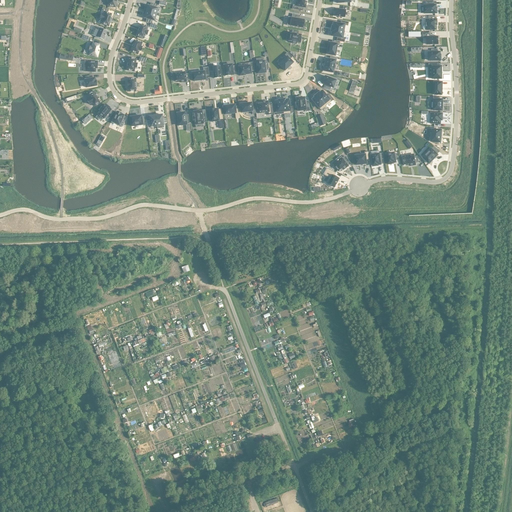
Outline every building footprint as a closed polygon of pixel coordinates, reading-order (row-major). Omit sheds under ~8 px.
[(107,0),(107,1),(109,2),(108,6),(110,6),(109,7),(113,8),(113,7),(115,8),(117,0),(107,0)] [(296,0),(296,6),(293,5),(292,9),(303,11),(303,7),(305,8),(306,2),(305,2),(304,0),(296,0)] [(425,6),(421,6),(421,13),(425,13),(425,14),(437,13),(437,8),(436,8),(436,6),(434,6),(434,2),(426,2),(426,6),(425,6)] [(146,10),(145,12),(156,15),(158,8),(156,8),(157,5),(151,3),(150,6),(148,6),(146,10)] [(101,15),(100,19),(103,20),(101,24),(109,27),(110,22),(109,21),(110,18),(112,14),(108,13),(109,9),(103,7),(101,11),(105,12),(104,16),(101,15)] [(335,9),(334,16),(345,17),(346,11),(349,11),(349,7),(343,7),(343,10),(335,9)] [(145,14),(144,18),(146,19),(145,22),(152,24),(152,21),(154,21),(156,15),(145,12),(145,14)] [(287,25),(303,28),(304,20),(298,19),(299,16),(292,14),(292,18),(288,17),(287,25)] [(426,25),(423,25),(423,30),(435,30),(435,25),(437,25),(437,19),(435,19),(435,16),(429,16),(429,20),(426,20),(426,25)] [(332,26),(331,29),(344,32),(344,31),(343,31),(344,25),(348,26),(348,22),(341,21),(341,24),(334,23),(333,26),(332,26)] [(138,31),(136,36),(139,37),(143,39),(144,38),(145,35),(147,35),(148,31),(147,31),(148,27),(142,24),(141,28),(140,28),(139,28),(139,29),(138,31)] [(95,26),(92,35),(96,37),(95,37),(96,38),(96,37),(98,38),(100,39),(103,40),(105,36),(106,35),(107,31),(95,26)] [(331,29),(331,32),(332,32),(331,36),(337,37),(337,41),(344,42),(345,38),(343,38),(344,32),(331,29)] [(290,34),(289,41),(292,41),(292,43),(296,44),(297,42),(300,43),(301,38),(300,38),(301,35),(298,35),(299,32),(292,30),(292,34),(290,34)] [(430,33),(423,33),(423,37),(427,37),(427,44),(438,44),(438,36),(430,37),(430,33)] [(164,35),(159,46),(163,48),(168,37),(164,35)] [(139,51),(141,51),(142,47),(141,47),(142,43),(136,41),(135,44),(133,44),(130,52),(138,54),(139,51)] [(329,43),(327,54),(335,55),(337,45),(339,45),(339,42),(332,41),(332,44),(329,43)] [(98,49),(99,45),(93,43),(91,47),(90,46),(89,51),(90,51),(89,55),(97,57),(99,49),(98,49)] [(432,53),(429,53),(429,61),(441,60),(441,55),(440,55),(440,53),(438,53),(438,49),(432,50),(432,53)] [(287,57),(279,65),(285,70),(293,63),(289,60),(292,57),(287,53),(285,55),(287,57)] [(326,59),(324,71),(325,71),(325,72),(329,73),(329,72),(333,73),(335,61),(336,61),(336,58),(330,57),(330,60),(326,59)] [(136,68),(137,64),(135,63),(136,59),(130,58),(129,62),(127,62),(126,70),(134,72),(135,67),(136,68)] [(83,61),(83,71),(86,71),(95,72),(95,68),(96,68),(97,62),(86,61),(83,61)] [(256,63),(258,74),(265,73),(265,71),(268,70),(267,62),(264,63),(264,62),(256,63)] [(213,63),(209,64),(210,71),(213,71),(214,79),(221,78),(219,66),(213,67),(213,63)] [(239,71),(238,71),(239,75),(240,75),(240,76),(241,76),(241,75),(244,75),(245,75),(245,74),(247,74),(248,74),(251,74),(250,73),(250,71),(255,71),(254,63),(249,63),(249,66),(239,67),(239,71)] [(438,63),(429,64),(429,67),(433,67),(433,79),(442,79),(441,67),(438,67),(438,63)] [(232,65),(224,66),(225,76),(230,76),(230,75),(233,75),(233,72),(236,72),(235,66),(232,66),(232,65)] [(193,81),(205,80),(205,76),(209,76),(208,67),(203,68),(204,72),(192,73),(193,81)] [(185,72),(174,74),(175,81),(180,81),(180,82),(186,82),(186,81),(189,80),(188,74),(185,74),(185,72)] [(86,80),(85,80),(86,88),(96,86),(96,81),(95,81),(95,78),(92,79),(92,76),(86,77),(86,80)] [(324,81),(323,84),(325,85),(324,88),(329,90),(331,87),(333,88),(336,80),(325,76),(323,81),(324,81)] [(128,83),(128,87),(129,92),(136,92),(136,88),(137,88),(137,83),(136,83),(136,79),(130,79),(130,83),(128,83)] [(434,83),(434,95),(442,95),(442,83),(434,83)] [(90,99),(87,101),(90,104),(92,103),(94,106),(100,103),(98,99),(99,99),(99,98),(98,98),(97,95),(94,91),(87,96),(90,99)] [(319,93),(317,95),(326,106),(333,100),(329,95),(327,97),(322,91),(320,94),(319,93)] [(315,97),(312,100),(321,110),(326,106),(317,95),(314,97),(315,97)] [(433,96),(433,100),(434,100),(434,110),(442,111),(442,100),(439,100),(440,97),(433,96)] [(297,102),(295,103),(296,107),(298,107),(298,111),(305,110),(305,112),(310,111),(308,101),(304,101),(304,98),(301,98),(297,98),(297,102)] [(276,108),(273,108),(274,115),(284,114),(282,100),(279,100),(279,101),(276,102),(276,108)] [(285,100),(282,100),(284,114),(293,113),(293,107),(289,107),(289,100),(285,101),(285,100)] [(262,104),(257,105),(258,113),(268,112),(269,115),(273,114),(271,103),(268,103),(268,101),(262,102),(262,104)] [(251,103),(240,105),(241,112),(252,111),(252,114),(256,114),(255,107),(252,108),(251,103)] [(109,108),(106,105),(103,108),(102,107),(99,110),(100,111),(99,112),(98,114),(104,119),(105,117),(108,119),(112,114),(109,112),(111,110),(109,108)] [(235,105),(224,107),(225,114),(235,113),(236,119),(240,118),(238,106),(235,107),(235,105)] [(214,109),(210,110),(211,122),(219,121),(220,129),(224,128),(221,109),(217,110),(217,109),(214,110),(214,109)] [(194,116),(192,116),(193,121),(195,121),(195,125),(203,124),(203,123),(206,122),(205,114),(202,114),(202,111),(199,112),(198,111),(194,112),(194,116)] [(117,112),(112,123),(122,127),(126,118),(123,117),(124,116),(121,115),(122,114),(117,112)] [(186,124),(189,123),(188,115),(185,115),(185,113),(177,114),(179,125),(186,125),(186,124)] [(431,113),(430,123),(440,124),(440,120),(442,120),(442,114),(431,113)] [(150,119),(146,120),(147,126),(150,125),(151,127),(157,127),(157,126),(156,115),(153,116),(149,117),(150,119)] [(158,115),(156,115),(157,126),(157,127),(157,129),(164,128),(163,124),(167,123),(166,117),(163,117),(162,115),(158,116),(158,115)] [(141,116),(130,118),(131,126),(142,125),(142,123),(145,123),(144,117),(141,117),(141,116)] [(325,124),(322,116),(317,118),(320,126),(325,124)] [(433,130),(432,142),(440,143),(441,131),(433,130)] [(431,149),(423,158),(429,164),(437,155),(437,154),(439,152),(430,143),(427,146),(431,149)] [(365,155),(355,156),(357,165),(367,164),(366,160),(370,160),(369,152),(365,152),(365,155)] [(394,153),(386,155),(388,164),(393,164),(393,163),(396,163),(395,161),(399,160),(398,154),(394,155),(394,153)] [(383,154),(372,155),(373,166),(378,166),(378,165),(381,165),(381,164),(385,163),(383,154)] [(413,155),(402,157),(404,165),(409,164),(410,166),(415,165),(415,163),(418,163),(417,156),(414,157),(413,155)] [(345,156),(334,166),(339,171),(343,168),(344,170),(348,166),(347,164),(349,162),(345,156)] [(327,168),(324,175),(330,178),(327,183),(335,188),(339,179),(334,176),(336,173),(327,168)]
